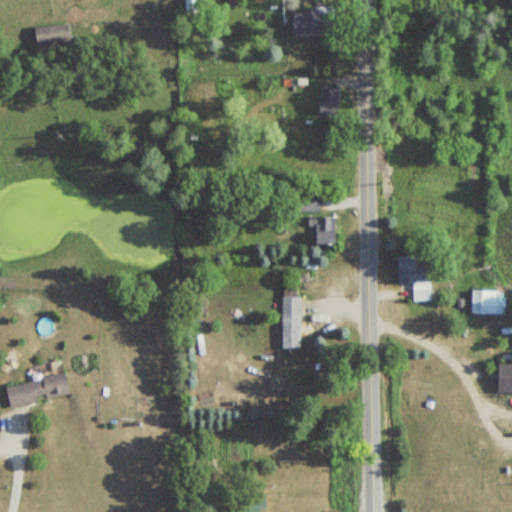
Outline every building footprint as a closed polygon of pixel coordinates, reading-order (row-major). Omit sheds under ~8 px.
[(337,11),(298,11),(298,36),(337,36),(337,11)] [(73,25),(38,25),(38,43),(73,43),(73,25)] [(323,114),(340,114),(340,88),(323,88),(323,114)] [(319,210),(297,211),(296,192),(319,192),(319,210)] [(307,214),(335,215),(334,243),(315,242),(316,225),(307,225),(307,214)] [(430,298),(429,264),(415,264),(415,254),(396,254),(398,282),(412,281),(412,299),(430,298)] [(297,286),(297,295),(301,295),(300,316),(299,316),(299,347),(281,347),(281,295),(283,295),(283,286),(297,286)] [(505,298),(504,313),(470,312),(471,289),(498,290),(498,298),(505,298)] [(498,361),(511,361),(511,391),(497,391),(498,361)] [(40,376),(40,377),(4,386),(9,407),(36,400),(34,395),(44,392),(45,398),(69,392),(63,370),(40,376)] [(230,505),(230,484),(205,484),(205,505),(230,505)] [(236,511),(263,511),(263,500),(237,500),(236,511)]
